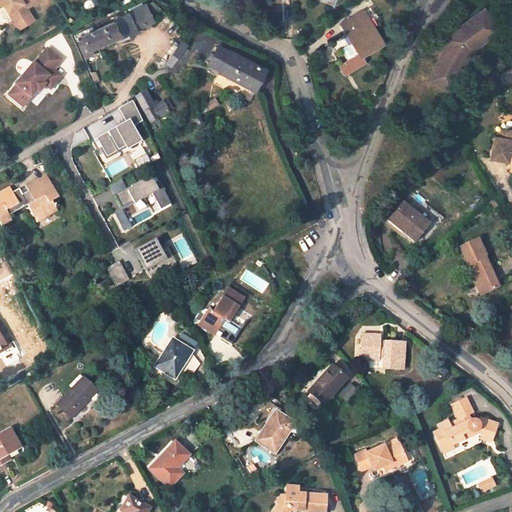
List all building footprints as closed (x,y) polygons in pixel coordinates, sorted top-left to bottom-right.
[(0,0),(0,5),(4,3),(9,11),(15,8),(20,17),(29,11),(27,7),(38,0),(0,0)] [(152,21),(145,6),(131,13),(138,28),(152,21)] [(20,17),(15,8),(9,11),(14,20),(20,17)] [(484,10),(442,40),(446,46),(466,59),(470,50),(499,29),(484,10)] [(383,44),(364,11),(342,23),(359,54),(344,63),(349,71),(365,62),(362,56),(383,44)] [(91,50),(117,38),(118,40),(136,31),(128,14),(76,39),(84,58),(93,54),(91,50)] [(182,39),(165,61),(171,66),(188,44),(182,39)] [(429,80),(450,91),(466,59),(446,46),(429,80)] [(229,53),(219,47),(210,64),(220,70),(219,71),(254,89),(264,69),(230,51),(229,53)] [(8,94),(23,106),(36,90),(38,92),(45,84),(50,77),(56,82),(61,76),(53,69),(61,60),(47,49),(34,64),(33,63),(15,84),(16,85),(8,94)] [(50,77),(45,84),(50,89),(56,82),(50,77)] [(137,98),(151,122),(168,112),(163,102),(153,108),(145,93),(137,98)] [(134,103),(89,123),(105,157),(141,140),(134,124),(142,121),(134,103)] [(511,152),(511,131),(501,129),(499,137),(494,136),(490,158),(508,161),(510,153),(511,152)] [(76,134),(78,142),(88,139),(85,131),(76,134)] [(142,147),(133,152),(134,155),(132,156),(138,168),(150,162),(142,147)] [(132,227),(122,209),(158,190),(151,175),(126,188),(121,180),(109,186),(119,205),(111,209),(123,232),(132,227)] [(58,198),(47,177),(27,188),(28,191),(22,194),(19,189),(12,193),(10,189),(0,194),(0,222),(1,225),(11,220),(9,216),(27,206),(34,217),(43,212),(46,216),(57,210),(52,201),(58,198)] [(151,194),(158,210),(171,205),(164,189),(151,194)] [(430,225),(402,202),(388,219),(416,242),(430,225)] [(136,246),(143,268),(165,261),(158,239),(136,246)] [(485,256),(478,239),(460,247),(472,274),(471,274),(481,295),(498,286),(485,256)] [(108,266),(114,284),(127,280),(121,262),(108,266)] [(208,309),(198,325),(215,335),(224,320),(229,323),(238,307),(237,306),(242,298),(228,289),(223,298),(221,297),(212,312),(208,309)] [(0,352),(9,348),(0,332),(0,352)] [(182,332),(178,339),(193,348),(197,342),(182,332)] [(402,369),(403,343),(385,342),(385,345),(378,345),(379,336),(362,335),(360,359),(378,360),(378,357),(384,357),(383,368),(402,369)] [(192,351),(172,339),(155,366),(174,377),(179,370),(188,375),(197,361),(191,353),(192,351)] [(346,379),(331,366),(308,392),(323,405),(346,379)] [(97,391),(83,377),(56,404),(71,418),(97,391)] [(350,383),(339,395),(347,401),(357,389),(350,383)] [(466,399),(451,406),(458,421),(460,426),(451,430),(449,426),(447,421),(439,426),(441,431),(434,434),(443,454),(453,450),(452,446),(470,437),(472,433),(473,433),(473,434),(476,434),(476,433),(478,433),(484,435),(493,438),(497,424),(480,419),(479,423),(477,422),(476,420),(475,420),(474,420),(472,420),(470,421),(468,416),(473,414),(466,399)] [(294,424),(275,411),(255,441),(273,453),(294,424)] [(458,421),(449,426),(451,430),(460,426),(458,421)] [(20,448),(10,429),(0,434),(0,465),(9,460),(6,455),(20,448)] [(484,435),(482,440),(491,443),(493,438),(484,435)] [(398,438),(384,444),(386,449),(400,442),(398,438)] [(384,466),(392,463),(394,467),(409,460),(400,442),(386,449),(384,444),(367,453),(365,450),(355,455),(362,470),(373,465),(375,470),(384,466)] [(188,455),(175,443),(150,469),(169,487),(182,474),(176,468),(188,455)] [(477,484),(481,492),(496,486),(492,477),(477,484)] [(323,511),(324,496),(297,494),(297,487),(286,487),(285,496),(281,496),(277,503),(278,504),(273,511),(286,511),(290,508),(295,508),(295,509),(302,510),(301,511),(323,511)] [(146,511),(149,508),(129,497),(121,510),(124,511),(146,511)]
